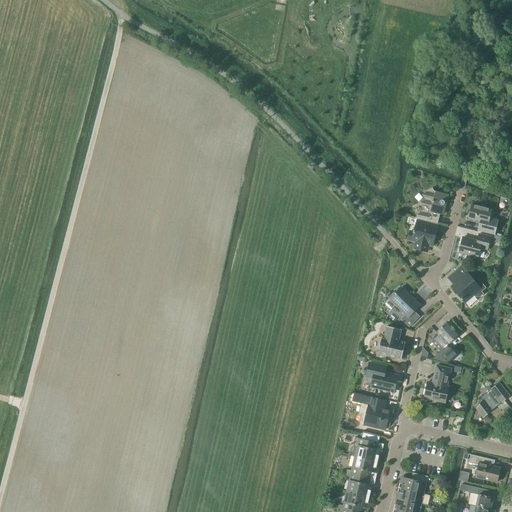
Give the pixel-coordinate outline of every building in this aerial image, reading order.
[(416,219),(437,224),(440,214),(442,215),(443,209),(441,208),(442,205),(443,205),(444,205),(444,204),(445,203),(444,202),(444,201),(445,201),(447,195),(434,191),(432,189),(422,195),(425,200),(420,203),(424,210),(417,215),(416,219)] [(468,218),(471,219),(476,221),(476,220),(478,221),(479,223),(479,224),(477,231),(495,236),(498,220),(490,218),(492,210),(471,205),(469,215),(468,218)] [(432,247),(435,234),(436,232),(437,226),(438,226),(417,220),(416,223),(415,226),(414,231),(413,231),(413,233),(410,232),(407,240),(416,242),(416,244),(415,245),(414,249),(426,252),(428,246),(432,247)] [(462,238),(461,244),(459,253),(478,258),(480,250),(482,249),(487,250),(491,238),(478,235),(479,235),(477,242),(472,240),(472,241),(469,240),(469,239),(462,238)] [(457,294),(461,299),(462,301),(462,300),(465,303),(474,296),(475,297),(479,297),(483,294),(481,292),(485,288),(479,281),(476,283),(461,266),(447,278),(453,285),(451,287),(454,291),(455,290),(456,291),(458,293),(457,294)] [(419,306),(412,299),(401,288),(390,299),(390,300),(385,304),(391,310),(395,305),(400,310),(405,315),(401,320),(409,328),(419,317),(414,311),(419,306)] [(431,342),(440,351),(441,351),(444,353),(441,356),(448,363),(455,356),(446,346),(447,345),(459,334),(447,322),(436,333),(438,335),(431,342)] [(378,354),(401,360),(405,343),(398,341),(401,330),(386,326),(384,338),(382,338),(378,354)] [(366,377),(373,378),(371,387),(381,389),(381,390),(385,391),(387,390),(394,392),(397,376),(384,374),(386,367),(369,363),(366,377)] [(424,398),(426,399),(445,403),(445,402),(446,396),(448,387),(447,387),(447,384),(447,382),(448,382),(448,379),(449,377),(451,369),(436,366),(432,383),(428,382),(424,398)] [(477,409),(484,417),(509,396),(499,383),(480,398),(482,401),(477,409)] [(366,417),(364,425),(385,430),(390,409),(387,408),(387,409),(385,408),(384,408),(385,401),(370,398),(369,404),(368,409),(367,412),(366,414),(367,414),(366,417)] [(358,442),(354,458),(377,463),(379,456),(381,456),(382,451),(374,449),(375,443),(378,444),(378,443),(370,441),(371,436),(363,434),(361,440),(355,438),(354,441),(358,442)] [(489,465),(490,459),(470,455),(469,463),(478,465),(475,478),(497,483),(500,468),(489,465)] [(347,470),(346,474),(365,478),(370,479),(371,479),(372,473),(377,474),(378,468),(376,468),(377,463),(354,458),(351,471),(347,470)] [(402,484),(401,489),(424,494),(428,477),(412,473),(412,474),(413,474),(412,479),(411,479),(401,477),(399,484),(402,484)] [(350,477),(346,492),(369,498),(370,491),(372,491),(374,486),(364,484),(365,478),(346,474),(346,477),(350,477)] [(479,494),(476,506),(490,510),(493,498),(487,496),(488,490),(469,486),(468,492),(479,494)] [(397,492),(396,499),(421,505),(424,494),(401,489),(400,493),(397,492)] [(339,505),(338,509),(351,511),(357,511),(359,507),(368,509),(370,503),(368,503),(369,498),(346,492),(343,506),(339,505)] [(397,505),(396,510),(404,511),(414,511),(416,506),(421,508),(421,505),(396,499),(395,505),(397,505)]
